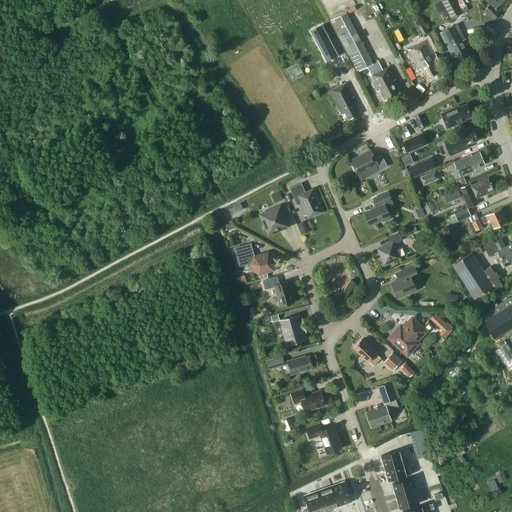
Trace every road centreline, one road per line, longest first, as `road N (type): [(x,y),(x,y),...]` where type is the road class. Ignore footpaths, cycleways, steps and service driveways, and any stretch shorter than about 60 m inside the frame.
road 1 (residential): [(351,240),(320,168),(324,156),(489,72)]
road 2 (residential): [(325,344),(303,263),(351,240)]
road 3 (residential): [(325,344),(375,295),(351,240)]
road 4 (residential): [(367,466),(325,344)]
